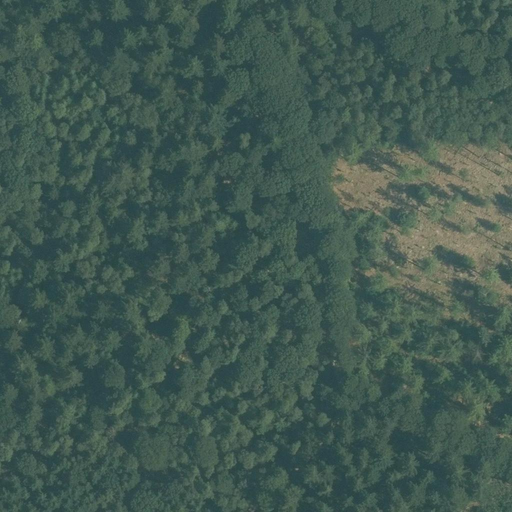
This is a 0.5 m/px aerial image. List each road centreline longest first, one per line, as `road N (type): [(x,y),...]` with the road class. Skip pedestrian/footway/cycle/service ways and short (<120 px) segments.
road 1 (track): [(263,511),(349,404),(313,234),(223,0)]
road 2 (track): [(0,415),(216,511)]
road 3 (track): [(511,475),(349,404)]
